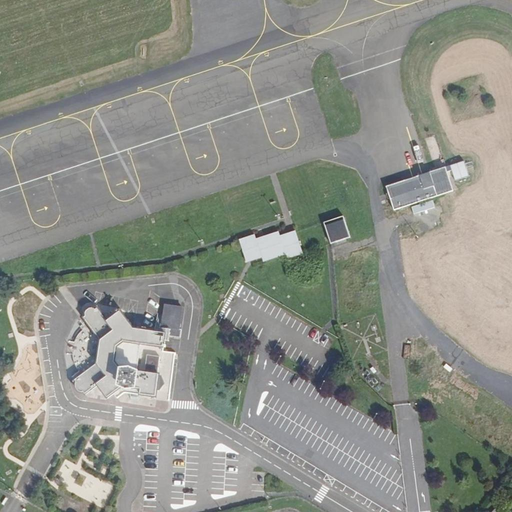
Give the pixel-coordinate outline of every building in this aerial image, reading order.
[(396,210),(413,204),(430,199),(455,192),(446,166),(432,171),(388,185),(396,210)] [(344,214),(324,221),(332,242),(351,236),(344,214)] [(255,234),(240,239),(248,263),(263,257),(264,260),(264,262),(286,254),(287,259),(304,253),(296,230),(281,235),(280,231),(257,238),(255,234)] [(171,336),(181,337),(182,329),(180,329),(183,307),(167,305),(166,315),(165,328),(172,328),(171,336)] [(146,345),(166,347),(166,343),(167,335),(167,332),(155,331),(133,328),(121,312),(115,317),(108,322),(104,316),(98,309),(92,307),(82,314),(82,318),(101,341),(98,364),(75,382),(75,393),(84,395),(85,398),(98,389),(108,399),(114,395),(124,387),(136,389),(139,371),(142,348),(146,345)] [(110,310),(104,316),(108,322),(115,317),(110,310)] [(165,328),(166,315),(157,314),(155,331),(167,332),(167,335),(171,336),(172,328),(165,328)] [(101,341),(82,318),(79,321),(84,329),(77,335),(74,341),(68,341),(67,352),(71,353),(71,359),(78,372),(71,378),(73,382),(75,382),(98,364),(101,341)] [(156,401),(170,403),(177,354),(165,353),(166,347),(146,345),(142,348),(139,371),(160,374),(156,401)] [(139,371),(136,389),(135,398),(156,401),(160,374),(139,371)] [(125,396),(136,389),(124,387),(114,395),(119,400),(125,396)] [(500,511),(504,507),(498,502),(490,511),(500,511)]
